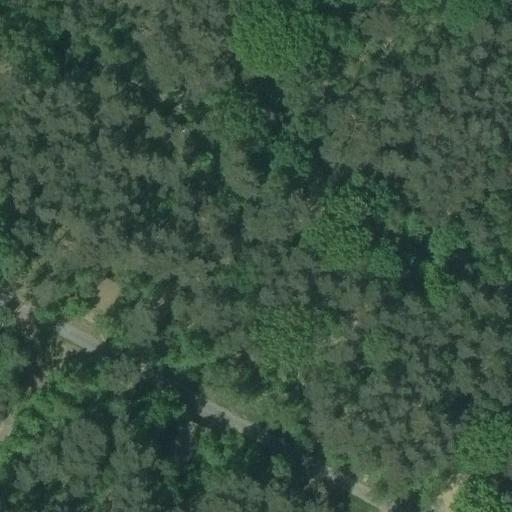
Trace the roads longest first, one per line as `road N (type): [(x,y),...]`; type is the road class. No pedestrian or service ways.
road 1 (track): [(0,291),(396,511)]
road 2 (track): [(0,439),(23,400),(33,310)]
